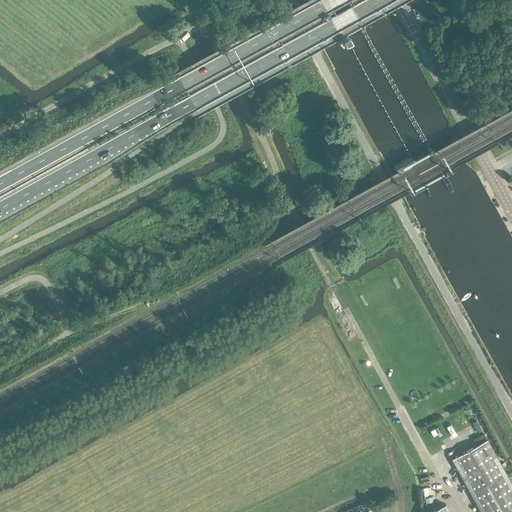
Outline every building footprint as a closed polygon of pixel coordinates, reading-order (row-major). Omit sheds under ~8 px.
[(325,0),(316,0),(343,48),(350,44),(325,0)] [(348,0),(343,0),(360,30),(364,28),(348,0)] [(432,149),(428,151),(443,178),(446,176),(432,149)] [(412,160),(395,169),(409,196),(427,187),(412,160)] [(425,228),(448,273),(452,274),(457,272),(459,268),(421,200),(417,200),(414,202),(412,205),(425,228)] [(474,437),(477,443),(488,437),(485,431),(474,437)] [(511,511),(511,483),(488,439),(453,458),(482,511),(511,511)]
